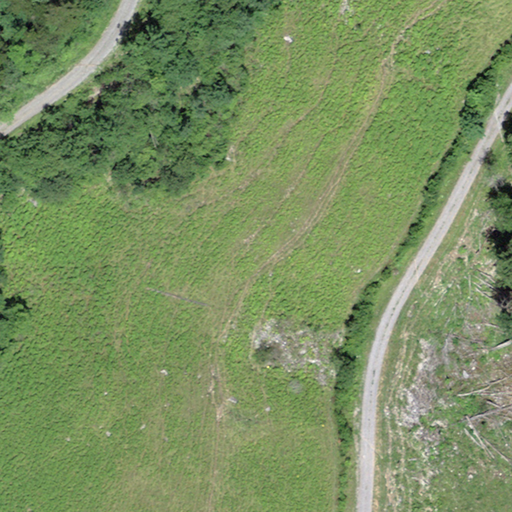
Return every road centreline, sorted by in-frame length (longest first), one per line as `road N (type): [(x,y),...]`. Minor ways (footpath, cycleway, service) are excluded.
road 1 (track): [(364,511),(382,335),(511,93)]
road 2 (track): [(0,132),(96,56),(129,0)]
